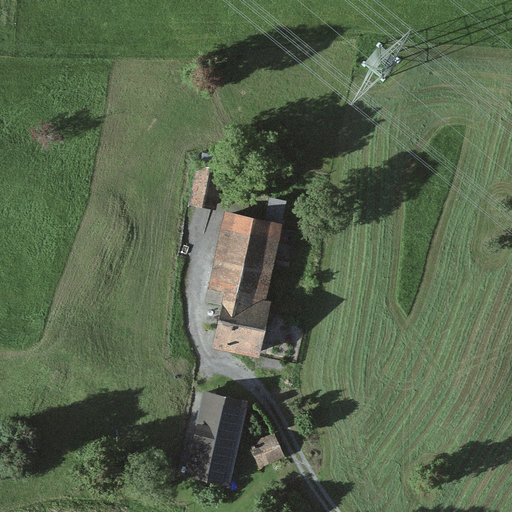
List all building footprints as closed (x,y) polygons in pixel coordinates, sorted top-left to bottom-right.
[(200,162),(195,191),(220,195),(225,166),(200,162)] [(265,307),(280,233),(223,222),(208,295),(226,299),(265,307)] [(226,299),(214,358),(262,368),(274,308),(265,307),(226,299)] [(188,488),(230,498),(249,420),(206,410),(188,488)] [(266,456),(289,445),(279,423),(255,434),(266,456)]
